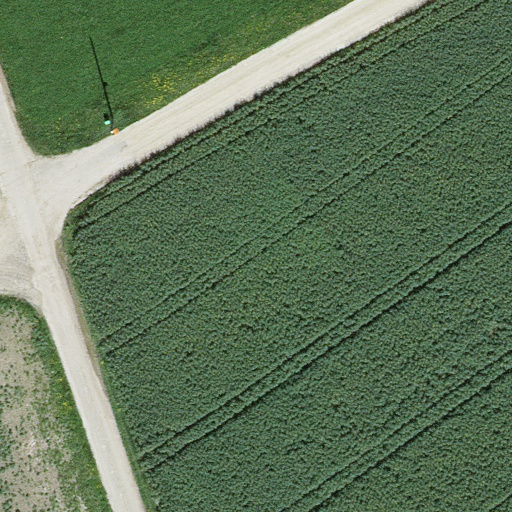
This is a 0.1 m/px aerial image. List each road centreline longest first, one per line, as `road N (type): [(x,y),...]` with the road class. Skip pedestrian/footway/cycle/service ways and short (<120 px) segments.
road 1 (track): [(0,232),(26,199),(390,0)]
road 2 (track): [(0,120),(131,511)]
